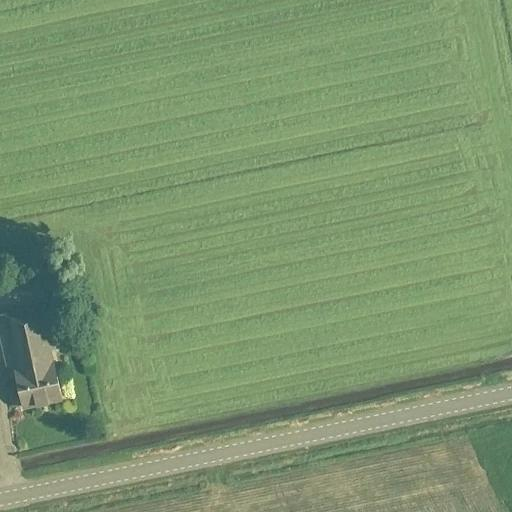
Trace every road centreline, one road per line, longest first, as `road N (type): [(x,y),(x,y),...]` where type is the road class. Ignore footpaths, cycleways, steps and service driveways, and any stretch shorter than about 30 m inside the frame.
road 1 (tertiary): [(0,499),(511,394)]
road 2 (track): [(470,0),(511,200)]
